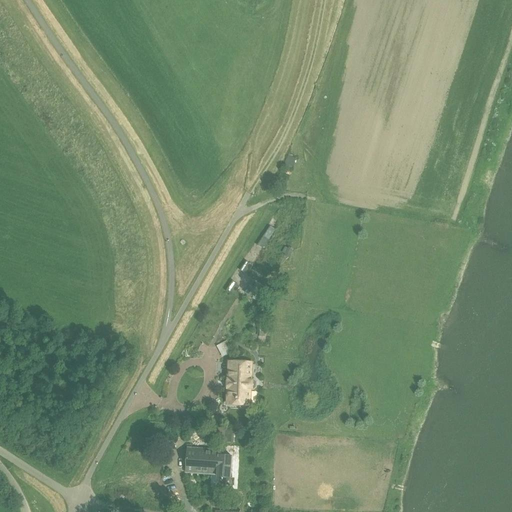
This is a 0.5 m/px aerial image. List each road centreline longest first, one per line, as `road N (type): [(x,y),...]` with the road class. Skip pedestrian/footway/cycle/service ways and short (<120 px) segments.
road 1 (track): [(165,337),(284,135),(323,0)]
road 2 (unclassified): [(80,499),(165,337)]
